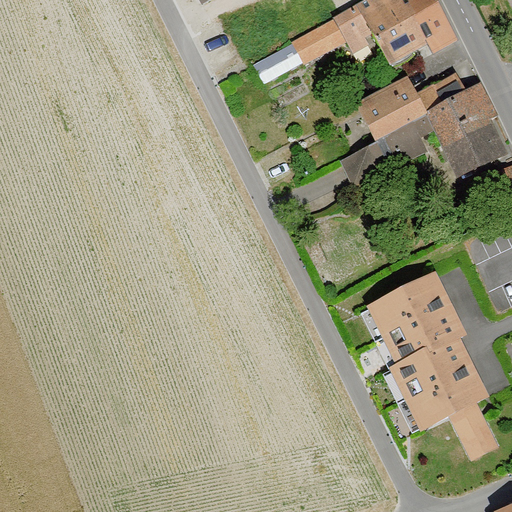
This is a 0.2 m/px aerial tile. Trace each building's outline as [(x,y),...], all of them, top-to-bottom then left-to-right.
[(191,0),(197,8),(210,0),(191,0)] [(431,0),(363,0),(353,6),(267,58),(281,81),(365,31),(383,66),(419,47),(427,56),(453,42),(431,0)] [(450,182),(511,155),(474,70),(415,96),(405,77),(346,108),(363,142),(331,161),(344,183),(385,159),(393,172),(423,155),(404,122),(419,114),(450,182)] [(408,437),(487,399),(459,343),(470,338),(436,269),(367,302),(399,368),(379,377),(408,437)] [(481,511),(511,511),(511,498),(481,510),(481,511)]
